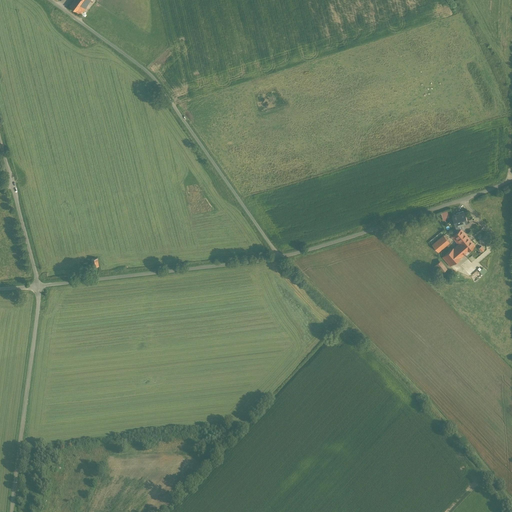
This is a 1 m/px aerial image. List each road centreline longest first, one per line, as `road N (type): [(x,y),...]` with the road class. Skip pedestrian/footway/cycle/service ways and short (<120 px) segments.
road 1 (unclassified): [(54,0),(162,84),(281,256)]
road 2 (track): [(281,256),(412,384),(511,503)]
road 3 (unclassified): [(39,283),(281,256)]
road 4 (unclassified): [(39,283),(12,511)]
road 5 (unclassified): [(281,256),(468,199)]
road 6 (unclassified): [(0,123),(39,283)]
